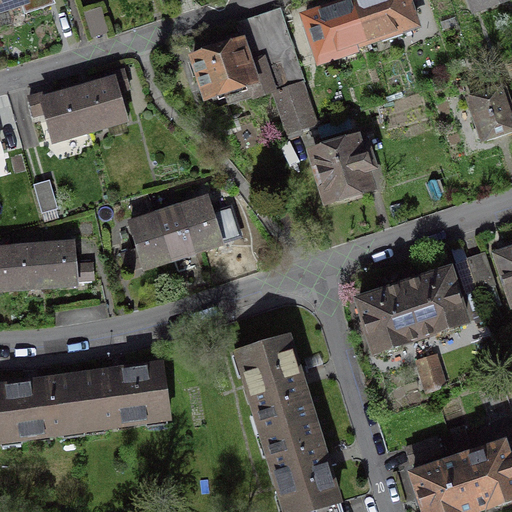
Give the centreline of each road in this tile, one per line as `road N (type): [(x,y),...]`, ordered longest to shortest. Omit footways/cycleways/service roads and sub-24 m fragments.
road 1 (residential): [(0,344),(125,328),(313,270)]
road 2 (residential): [(0,82),(263,0)]
road 3 (residential): [(391,511),(313,270)]
road 4 (residential): [(313,270),(511,203)]
